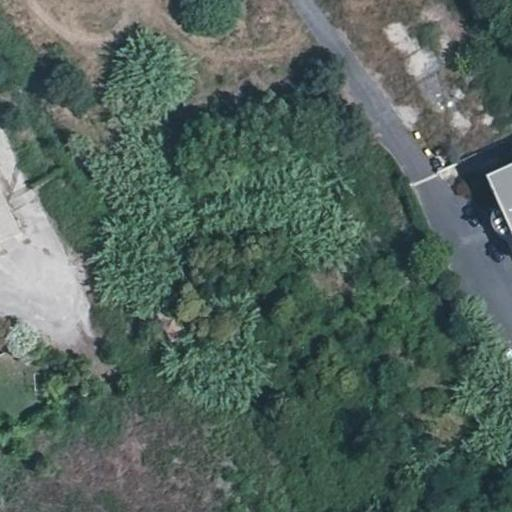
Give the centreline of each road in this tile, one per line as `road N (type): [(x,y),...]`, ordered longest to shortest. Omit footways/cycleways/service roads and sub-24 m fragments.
road 1 (residential): [(304,0),(425,179)]
road 2 (unknown): [(425,179),(452,234),(511,301)]
